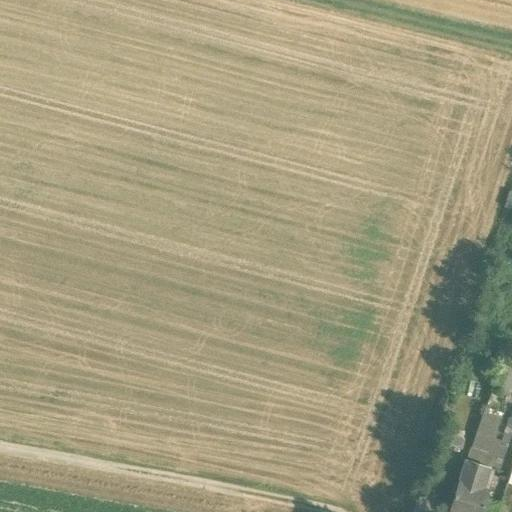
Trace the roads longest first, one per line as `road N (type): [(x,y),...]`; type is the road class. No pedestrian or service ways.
road 1 (track): [(312,511),(0,451)]
road 2 (track): [(274,0),(511,62)]
